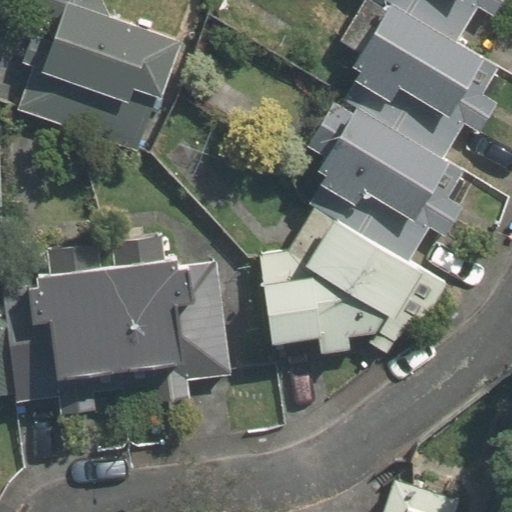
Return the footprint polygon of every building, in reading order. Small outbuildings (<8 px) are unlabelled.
[(33,0),(49,37),(23,102),(135,147),(179,38),(103,7),(99,0),(33,0)] [(360,65),(351,79),(343,93),(442,155),(464,120),(482,131),(501,101),(483,90),(497,66),(455,40),(391,0),(375,0),(342,53),(360,65)] [(391,0),(455,40),(476,6),(494,17),(504,0),(391,0)] [(322,165),(314,179),(306,192),(315,198),(405,255),(427,220),(445,231),(463,201),(445,190),(460,166),(442,155),(343,93),(304,154),(322,165)] [(315,198),(290,245),(262,250),(274,335),(378,325),(394,303),(423,315),(445,277),(405,255),(315,198)] [(7,274),(20,395),(57,391),(59,407),(93,403),(91,387),(153,380),(154,395),(187,392),(185,376),(224,372),(212,260),(177,264),(176,255),(165,257),(162,232),(111,238),(114,262),(101,264),(98,241),(48,247),(50,270),(7,274)] [(0,340),(10,324),(0,317),(0,340)] [(452,511),(458,494),(395,471),(380,511),(452,511)]
